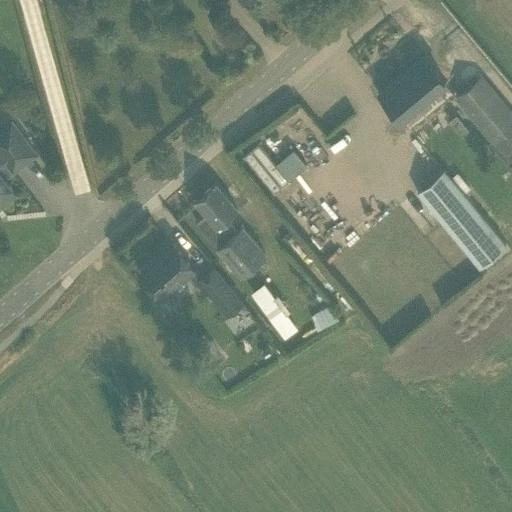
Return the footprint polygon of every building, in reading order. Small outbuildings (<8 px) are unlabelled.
[(400,117),(427,94),(433,102),(449,89),(443,81),(423,57),(380,93),(400,117)] [(475,119),(499,99),(481,77),(457,97),(475,119)] [(511,113),(499,99),(475,119),(493,141),(510,160),(511,158),(511,113)] [(461,136),(469,130),(456,115),(449,121),(461,136)] [(0,204),(16,193),(1,173),(10,166),(13,169),(35,153),(11,121),(0,129),(0,152),(3,156),(0,158),(0,204)] [(272,164),(288,179),(305,161),(290,146),(272,164)] [(444,169),(418,191),(481,266),(507,244),(444,169)] [(236,210),(214,183),(195,200),(205,213),(196,221),(218,247),(217,248),(241,276),(266,254),(241,227),(237,230),(227,218),(236,210)] [(160,298),(194,270),(172,242),(150,260),(153,262),(140,273),(160,298)] [(213,267),(202,276),(197,280),(226,316),(243,302),(213,267)] [(287,313),(275,297),(264,283),(251,292),(284,337),(297,327),(287,313)]
